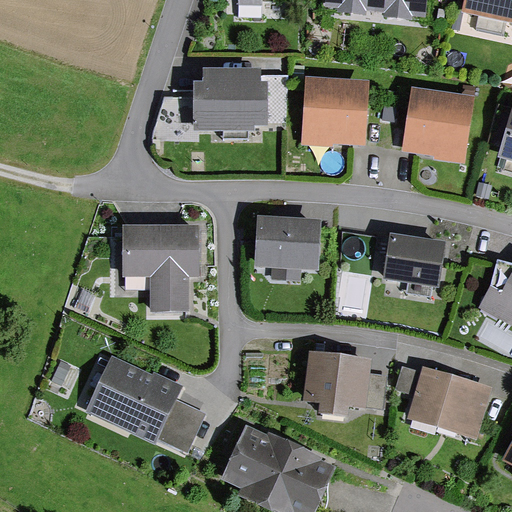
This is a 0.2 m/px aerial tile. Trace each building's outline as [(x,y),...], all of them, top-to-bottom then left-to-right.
[(427,0),(325,0),(325,7),(426,17),(427,0)] [(511,0),(464,0),(462,11),(511,22),(511,0)] [(266,75),(201,77),(203,130),(267,129),(266,75)] [(372,87),(311,83),(308,139),(369,142),(372,87)] [(475,104),(415,94),(406,148),(466,158),(475,104)] [(322,219),(257,215),(254,267),(319,271),(322,219)] [(197,229),(122,230),(123,276),(150,276),(151,312),(184,311),(183,277),(198,277),(197,229)] [(447,241),(390,232),(383,279),(439,288),(447,241)] [(511,270),(501,267),(486,314),(511,327),(511,270)] [(372,361),(312,354),(307,400),(377,408),(381,377),(370,376),(372,361)] [(180,390),(112,360),(90,410),(184,451),(202,410),(176,398),(180,390)] [(493,388),(424,367),(408,419),(477,440),(493,388)] [(315,511),(337,466),(246,425),(222,479),(293,511),(315,511)]
